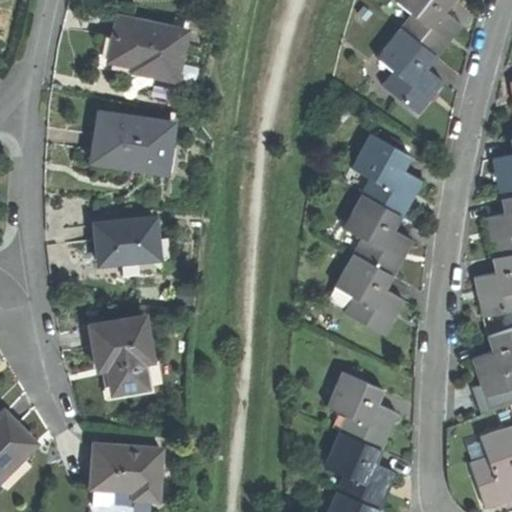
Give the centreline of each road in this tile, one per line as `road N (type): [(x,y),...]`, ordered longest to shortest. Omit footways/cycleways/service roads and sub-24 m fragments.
road 1 (residential): [(505,0),(458,190),(430,389),(430,484),(441,511)]
road 2 (track): [(302,0),(265,158),(234,511)]
road 3 (residential): [(26,98),(37,281),(15,301),(0,295)]
